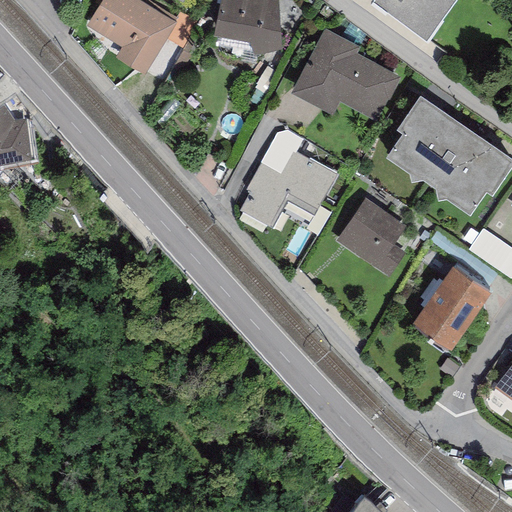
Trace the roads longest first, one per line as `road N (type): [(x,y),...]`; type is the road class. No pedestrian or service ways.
road 1 (secondary): [(0,40),(442,511)]
road 2 (residential): [(443,421),(424,421),(386,391),(27,0)]
road 3 (residential): [(511,129),(334,0)]
road 4 (residential): [(511,318),(443,421)]
